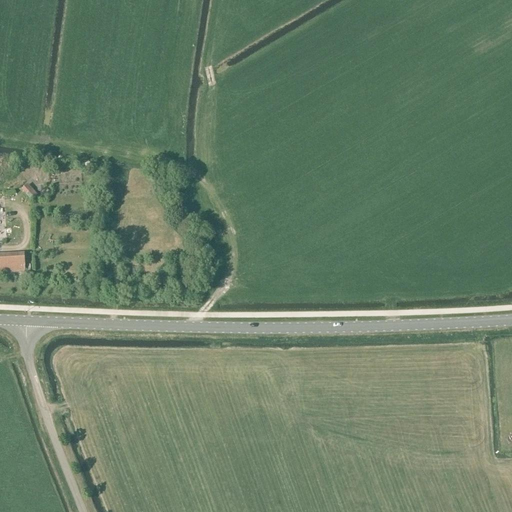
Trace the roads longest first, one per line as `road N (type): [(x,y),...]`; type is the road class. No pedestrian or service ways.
road 1 (secondary): [(28,321),(268,334),(511,324)]
road 2 (unclassified): [(81,511),(26,352),(28,321)]
